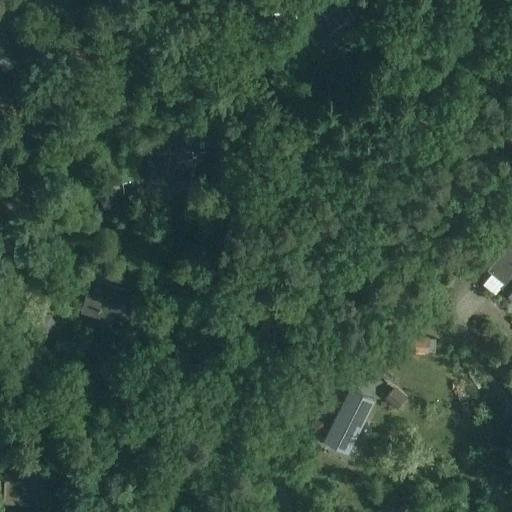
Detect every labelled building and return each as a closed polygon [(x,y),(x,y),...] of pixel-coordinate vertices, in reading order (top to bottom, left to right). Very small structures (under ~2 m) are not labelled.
[(346,22),(331,2),(303,23),(318,43),(346,22)] [(0,39),(0,44),(14,64),(33,50),(8,16),(0,21),(0,36),(2,39),(0,39)] [(172,157),(172,152),(148,153),(149,183),(192,180),(191,155),(172,157)] [(509,294),(510,295),(511,292),(511,242),(488,269),(493,274),(498,278),(505,283),(502,287),(509,294)] [(140,293),(92,280),(84,311),(132,324),(140,293)] [(341,407),(324,442),(349,454),(350,451),(358,455),(374,423),(341,407)] [(47,477),(5,475),(3,504),(45,506),(47,477)]
